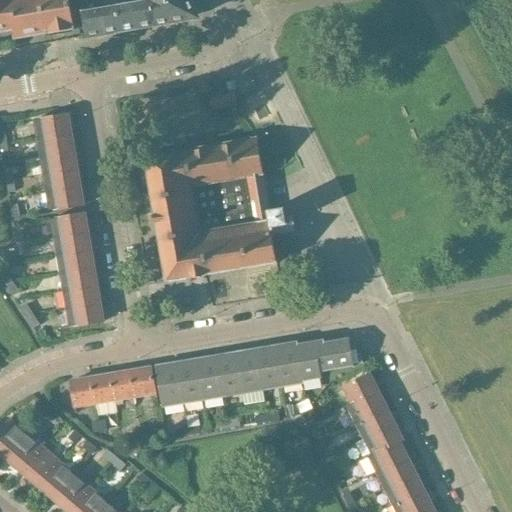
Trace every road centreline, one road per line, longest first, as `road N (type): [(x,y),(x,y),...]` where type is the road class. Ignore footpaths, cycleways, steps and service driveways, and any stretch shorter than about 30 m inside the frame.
road 1 (unknown): [(263,13),(270,59),(395,301)]
road 2 (residential): [(137,348),(88,77)]
road 3 (residential): [(137,348),(365,310)]
road 4 (residential): [(475,511),(379,321),(365,310)]
road 5 (residential): [(88,77),(215,51),(229,21),(218,0)]
road 6 (residential): [(0,398),(62,363),(137,348)]
